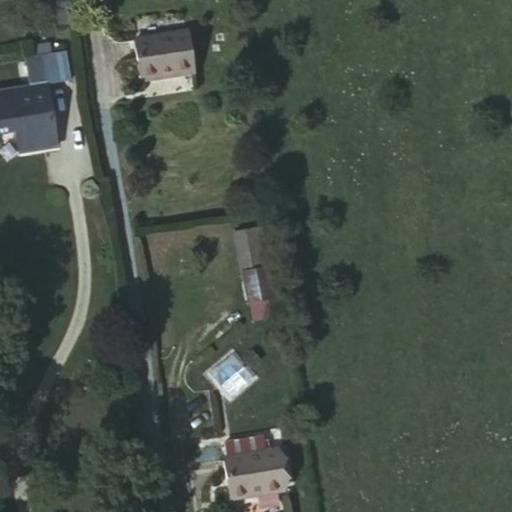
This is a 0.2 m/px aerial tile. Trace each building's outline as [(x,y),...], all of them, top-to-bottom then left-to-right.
[(66,0),(49,0),(53,24),(69,23),(66,0)] [(132,41),(137,73),(173,67),(173,73),(188,71),(183,33),(132,41)] [(0,133),(14,131),(17,154),(54,147),(45,84),(65,82),(60,53),(23,58),(25,86),(0,90),(0,133)] [(173,67),(137,73),(137,79),(173,73),(173,67)] [(251,228),(230,232),(238,272),(257,269),(251,228)] [(242,275),(252,323),(279,317),(269,269),(242,275)] [(222,456),(226,490),(259,486),(260,493),(278,490),(272,451),(262,452),(260,436),(223,440),(225,456),(222,456)] [(259,486),(226,490),(227,497),(260,493),(259,486)]
